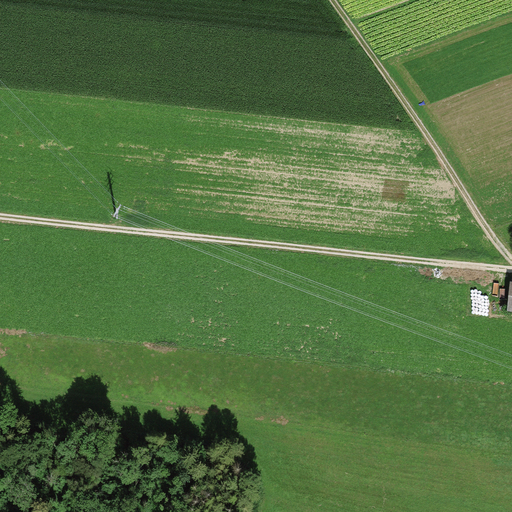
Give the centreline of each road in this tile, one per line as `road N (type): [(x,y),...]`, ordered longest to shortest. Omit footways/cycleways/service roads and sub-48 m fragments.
road 1 (track): [(0,217),(511,275)]
road 2 (track): [(330,0),(511,267)]
